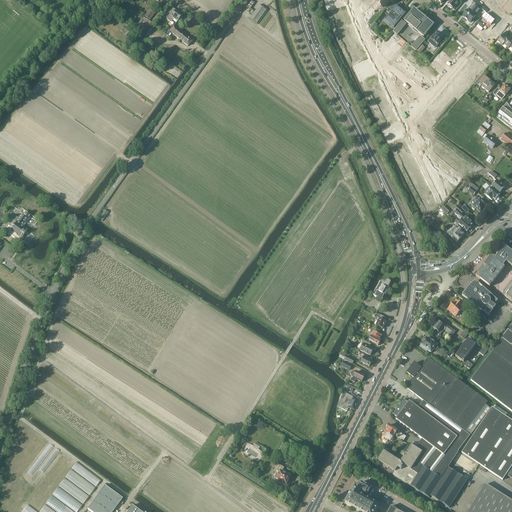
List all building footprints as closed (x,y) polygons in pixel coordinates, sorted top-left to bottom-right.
[(387,0),(391,2),(385,9),(388,11),(390,9),(392,11),(396,6),(393,4),(396,0),(387,0)] [(453,9),(459,2),(456,0),(451,0),(448,4),(453,9)] [(507,4),(503,8),(511,16),(511,14),(511,8),(507,4)] [(257,24),(266,10),(259,6),(250,19),(257,24)] [(405,14),(396,6),(392,11),(384,21),(394,29),(405,14)] [(479,10),(475,6),(474,6),(469,11),(468,10),(467,11),(466,10),(464,12),(466,13),(463,16),(470,22),(476,15),(475,15),(479,10)] [(149,21),(155,14),(150,9),(144,16),(149,21)] [(176,22),(182,16),(172,9),(164,18),(170,22),(173,20),(176,22)] [(340,10),(334,12),(335,15),(337,14),(339,20),(351,16),(349,10),(341,13),(340,10)] [(423,37),(433,26),(428,21),(426,20),(426,19),(421,15),(419,14),(414,10),(410,14),(408,17),(404,21),(423,37)] [(357,23),(362,18),(357,14),(353,20),(357,23)] [(341,26),(339,27),(340,30),(346,28),(345,25),(353,22),(351,16),(339,20),(341,26)] [(142,42),(155,26),(148,21),(146,19),(145,19),(143,18),(135,28),(137,30),(141,25),(143,27),(135,37),(142,42)] [(369,27),(372,31),(378,25),(375,21),(369,27)] [(405,25),(402,22),(401,21),(393,32),(397,35),(405,25)] [(171,34),(173,35),(187,47),(192,41),(173,26),(168,32),(169,32),(166,36),(169,37),(171,34)] [(346,29),(340,32),(342,35),(344,34),(347,39),(357,34),(355,28),(347,32),(346,29)] [(508,40),(505,37),(508,33),(506,31),(497,41),(503,46),(504,44),(508,40)] [(437,44),(443,37),(438,33),(434,37),(433,37),(431,40),(430,39),(428,42),(430,44),(433,41),(437,44)] [(357,34),(347,39),(349,45),(347,46),(349,49),(354,46),(353,43),(360,39),(357,34)] [(425,40),(420,36),(411,47),(416,51),(425,40)] [(450,44),(446,48),(448,50),(450,48),(459,56),(464,51),(455,43),(452,46),(450,44)] [(354,46),(349,49),(350,51),(352,50),(355,56),(366,51),(363,45),(355,49),(354,46)] [(420,54),(425,48),(422,45),(417,51),(420,54)] [(403,50),(396,58),(430,87),(437,79),(439,80),(442,76),(436,71),(432,75),(403,50)] [(366,51),(355,56),(358,61),(355,62),(357,65),(362,63),(361,60),(368,56),(366,51)] [(474,59),(469,65),(479,72),(477,74),(479,76),(483,72),(481,70),(483,67),(474,59)] [(463,72),(459,77),(468,85),(472,80),(474,81),(476,79),(472,75),(470,77),(463,72)] [(489,92),(490,91),(495,85),(484,76),(479,83),(482,85),(481,86),(489,92)] [(381,82),(373,86),(376,92),(384,88),(381,82)] [(451,82),(422,116),(429,122),(428,124),(433,128),(439,122),(433,118),(458,89),(451,82)] [(497,96),(500,98),(502,100),(510,89),(505,85),(500,91),(497,88),(493,94),(496,96),(497,96)] [(384,88),(376,92),(378,97),(387,93),(384,88)] [(387,93),(378,97),(381,103),(389,99),(387,93)] [(484,105),(489,100),(485,97),(480,102),(484,105)] [(389,99),(381,103),(384,108),(392,104),(389,99)] [(511,109),(507,103),(502,109),(496,117),(511,129),(511,109)] [(392,104),(384,108),(386,114),(395,110),(392,104)] [(395,110),(386,114),(389,119),(397,115),(395,110)] [(397,115),(389,119),(392,125),(400,121),(397,115)] [(488,130),(490,126),(485,122),(477,133),(482,137),(488,130)] [(511,148),(511,137),(506,133),(501,140),(511,148)] [(483,138),(485,139),(483,142),(492,149),(496,143),(487,137),(487,136),(485,134),(483,138)] [(408,137),(397,142),(400,148),(398,149),(399,152),(405,149),(403,147),(411,143),(408,137)] [(431,145),(427,148),(430,153),(431,152),(439,147),(434,139),(429,143),(431,145)] [(439,147),(431,152),(435,157),(441,153),(443,156),(448,152),(446,149),(444,151),(440,146),(439,147)] [(405,149),(399,152),(401,155),(403,154),(406,159),(417,154),(414,149),(406,152),(405,149)] [(446,158),(442,161),(446,166),(447,165),(455,160),(449,152),(444,156),(446,158)] [(417,154),(406,159),(408,165),(406,166),(408,169),(413,166),(412,163),(419,159),(417,154)] [(455,160),(447,165),(450,170),(457,165),(459,168),(464,164),(462,162),(459,164),(456,159),(455,160)] [(467,164),(456,172),(460,177),(464,174),(466,177),(473,172),(470,169),(467,164)] [(413,166),(408,169),(409,172),(411,171),(414,176),(425,171),(422,165),(414,169),(413,166)] [(425,171),(414,176),(417,181),(414,183),(416,185),(419,184),(421,183),(420,180),(427,176),(425,171)] [(491,186),(499,194),(504,188),(496,180),(491,186)] [(419,184),(416,185),(417,188),(419,187),(422,193),(433,187),(430,182),(423,186),(421,183),(419,184)] [(499,194),(491,186),(490,188),(488,187),(485,190),(484,195),(491,201),(493,199),(495,201),(500,194),(499,194)] [(433,187),(422,193),(425,198),(423,199),(424,202),(425,202),(429,199),(428,197),(436,193),(433,187)] [(429,199),(425,202),(429,211),(437,207),(436,204),(440,202),(437,196),(429,199)] [(472,203),(472,204),(474,206),(472,208),(475,211),(476,210),(481,214),(484,210),(483,209),(486,206),(482,202),(483,201),(480,199),(479,200),(477,198),(474,201),(473,201),(472,203)] [(466,213),(469,210),(464,204),(461,207),(466,213)] [(454,214),(462,221),(459,224),(467,231),(471,227),(470,227),(472,224),(465,217),(465,218),(462,215),(464,212),(457,206),(454,210),(456,212),(454,214)] [(108,213),(103,210),(98,219),(103,222),(108,213)] [(8,233),(14,238),(16,235),(20,238),(21,238),(23,239),(25,236),(23,234),(27,230),(22,226),(29,217),(23,213),(21,216),(19,214),(13,222),(12,221),(9,226),(12,228),(8,233)] [(461,237),(464,234),(456,227),(449,235),(457,242),(462,237),(461,237)] [(477,275),(476,276),(489,286),(504,266),(503,266),(506,262),(511,267),(511,266),(511,250),(505,245),(504,246),(503,245),(496,254),(498,255),(495,259),(491,256),(490,257),(489,257),(485,263),(485,264),(484,265),(487,267),(485,269),(483,267),(482,268),(481,268),(476,274),(477,275)] [(382,281),(382,282),(373,298),(376,300),(375,301),(381,304),(383,299),(387,302),(387,297),(385,296),(390,287),(391,285),(391,283),(390,282),(390,281),(389,280),(388,280),(387,281),(386,281),(385,282),(382,281)] [(469,287),(462,296),(488,316),(493,310),(494,310),(494,309),(495,309),(495,308),(495,307),(500,301),(491,294),(490,295),(475,281),(474,282),(472,284),(469,287)] [(463,308),(456,301),(448,310),(455,316),(461,310),(463,312),(465,309),(463,308)] [(465,309),(463,312),(474,322),(476,319),(465,309)] [(379,314),(378,316),(375,320),(379,322),(376,326),(383,329),(386,323),(385,322),(387,318),(379,314)] [(481,325),(486,320),(482,316),(477,322),(481,325)] [(447,326),(439,321),(433,329),(436,331),(435,333),(438,335),(440,335),(444,330),(445,330),(449,332),(447,335),(451,338),(456,331),(447,326)] [(382,335),(379,334),(380,332),(370,327),(369,329),(373,331),(372,335),(369,341),(378,345),(379,344),(380,344),(380,343),(380,342),(381,341),(379,340),(382,335)] [(511,412),(511,337),(508,334),(503,340),(502,339),(470,381),(511,412)] [(436,351),(438,348),(436,346),(437,345),(429,339),(428,340),(426,339),(420,347),(426,352),(427,350),(431,353),(433,350),(436,351)] [(468,339),(455,356),(463,363),(462,364),(469,369),(473,365),(465,359),(476,345),(468,339)] [(371,356),(374,349),(370,347),(371,344),(363,340),(361,344),(363,345),(360,350),(371,356)] [(448,356),(451,352),(443,346),(440,350),(448,356)] [(341,354),(339,357),(349,362),(352,364),(353,364),(355,360),(347,356),(346,357),(341,354)] [(361,362),(369,367),(372,360),(368,358),(368,356),(365,355),(363,359),(361,358),(360,358),(359,360),(359,361),(360,362),(361,362)] [(487,402),(440,367),(428,358),(421,368),(414,363),(407,373),(414,378),(406,388),(418,397),(424,401),(418,408),(409,402),(408,403),(404,400),(393,415),(397,418),(396,420),(419,437),(422,439),(452,462),(459,452),(458,451),(470,436),(490,409),(485,405),(487,402)] [(344,374),(351,377),(350,380),(355,383),(356,380),(361,382),(365,376),(356,371),(353,377),(352,375),(354,370),(347,367),(344,374)] [(348,408),(354,410),(358,400),(353,397),(344,392),(341,398),(337,407),(347,411),(348,408)] [(511,421),(492,408),(462,453),(503,479),(506,475),(511,478),(511,421)] [(406,437),(389,425),(389,426),(387,426),(386,428),(386,429),(387,429),(386,430),(385,432),(382,436),(384,437),(382,439),(383,440),(386,443),(387,442),(388,440),(390,442),(394,436),(403,442),(406,437)] [(452,462),(447,458),(422,439),(415,448),(411,446),(406,454),(402,452),(399,456),(386,448),(379,461),(395,471),(393,474),(400,478),(399,478),(423,494),(429,498),(430,496),(449,508),(467,480),(448,468),(452,462)] [(277,451),(281,453),(286,444),(282,442),(277,451)] [(76,462),(71,469),(96,486),(101,479),(76,462)] [(286,483),(290,476),(282,472),(283,468),(279,466),(276,471),(279,473),(276,478),(280,480),(279,483),(282,485),(284,482),(286,483)] [(65,477),(58,486),(84,503),(95,486),(70,469),(65,477)] [(378,505),(373,503),(359,494),(360,492),(369,497),(373,489),(361,482),(358,488),(355,486),(345,503),(361,511),(374,511),(375,510),(377,508),(378,505)] [(91,511),(112,511),(122,499),(105,485),(87,509),(91,511)] [(511,511),(511,501),(486,485),(468,511),(511,511)] [(58,487),(52,495),(76,511),(82,504),(58,487)] [(75,511),(51,496),(45,504),(57,511),(75,511)]
